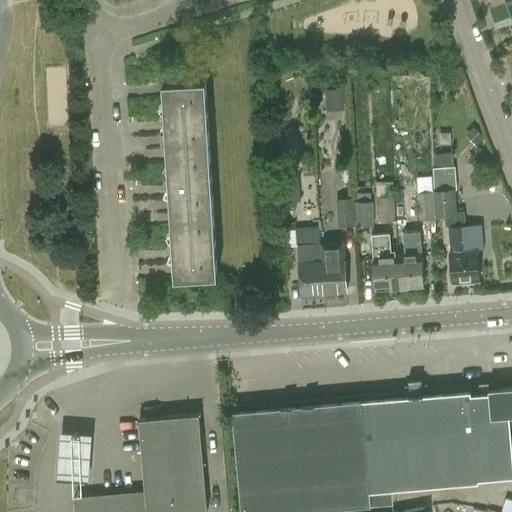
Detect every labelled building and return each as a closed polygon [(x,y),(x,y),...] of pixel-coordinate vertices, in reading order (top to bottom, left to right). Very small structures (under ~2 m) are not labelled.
[(163,82),(167,147),(210,145),(206,80),(163,82)] [(344,109),(343,88),(326,89),(327,110),(344,109)] [(167,147),(171,212),(214,210),(210,145),(167,147)] [(450,149),(432,152),(434,164),(452,162),(450,149)] [(296,160),(281,160),(282,206),(283,206),(284,222),(297,222),(297,206),(298,206),(297,202),(300,202),(299,168),(296,168),(296,160)] [(457,189),(456,166),(433,167),(434,189),(433,189),(434,215),(457,214),(455,189),(457,189)] [(416,177),(418,219),(434,219),(432,177),(416,177)] [(378,196),(378,222),(396,222),(395,196),(393,196),(394,184),(376,184),(376,194),(378,196)] [(356,225),(373,226),(373,201),(371,201),(371,193),(357,193),(357,200),(355,201),(356,225)] [(354,197),(336,198),(338,226),(355,225),(354,197)] [(218,275),(214,210),(171,212),(175,277),(218,275)] [(403,220),(404,232),(405,255),(398,255),(400,288),(424,286),(422,252),(421,252),(420,231),(420,219),(403,220)] [(452,282),(479,280),(476,249),(467,250),(465,225),(448,226),(450,252),(452,282)] [(377,289),(400,288),(398,255),(391,256),(390,233),(373,234),(377,289)] [(343,241),(321,243),(324,294),(347,292),(343,241)] [(320,243),(321,261),(315,262),(313,244),(298,245),(301,295),(324,294),(321,243),(320,243)] [(478,479),(511,475),(511,446),(509,415),(511,414),(511,386),(488,388),(489,392),(471,393),(471,390),(232,411),(241,511),(282,511),(371,504),(370,490),(478,480),(478,479)] [(179,511),(180,511),(207,509),(199,413),(139,419),(145,490),(73,496),(74,511),(179,511)] [(89,433),(58,432),(58,478),(89,478),(89,433)]
